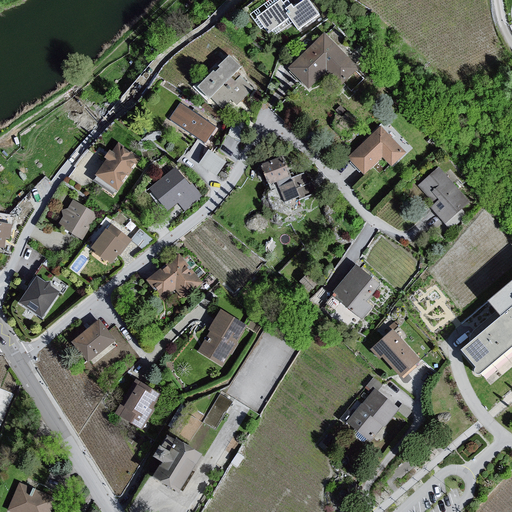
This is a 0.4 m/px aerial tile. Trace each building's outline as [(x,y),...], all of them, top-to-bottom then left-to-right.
[(282,3),(259,20),(270,34),(291,21),(301,33),(320,20),(310,2),(297,11),(290,3),(285,5),(282,3)] [(329,36),(291,72),(310,92),(330,74),(343,87),(362,72),(329,36)] [(242,69),(231,59),(220,69),(222,72),(218,75),(216,73),(200,90),(211,99),(242,69)] [(216,131),(178,105),(169,122),(206,146),(216,131)] [(382,128),(349,161),(366,178),(384,159),(393,168),(408,155),(382,128)] [(138,160),(116,146),(97,179),(118,192),(138,160)] [(218,173),(227,159),(210,147),(200,161),(218,173)] [(281,161),(262,168),(271,186),(291,178),(281,161)] [(177,171),(149,191),(167,214),(198,194),(177,171)] [(440,171),(419,187),(436,207),(432,210),(446,226),(461,213),(465,199),(440,171)] [(96,217),(72,202),(57,228),(80,242),(96,217)] [(0,247),(5,248),(9,225),(0,223),(0,247)] [(129,243),(110,228),(92,252),(111,267),(129,243)] [(179,256),(147,283),(159,299),(167,293),(170,296),(176,292),(183,300),(201,284),(179,256)] [(380,285),(356,268),(334,294),(352,314),(363,321),(372,309),(367,303),(380,285)] [(60,293),(37,277),(20,303),(43,319),(60,293)] [(246,327),(220,312),(209,332),(210,334),(198,352),(222,369),(230,356),(231,357),(238,347),(237,345),(246,327)] [(511,312),(463,355),(474,368),(473,371),(475,373),(477,375),(481,374),(511,347),(511,312)] [(99,320),(75,340),(92,359),(115,339),(99,320)] [(393,332),(371,352),(380,363),(384,359),(401,380),(419,365),(419,361),(393,332)] [(158,395),(140,383),(125,407),(122,405),(116,415),(138,428),(158,395)] [(0,424),(13,394),(0,388),(0,424)] [(398,410),(373,392),(346,422),(369,442),(382,428),(383,429),(398,410)] [(225,393),(207,423),(220,431),(238,400),(225,393)] [(206,457),(167,437),(153,459),(163,464),(163,472),(161,486),(183,495),(206,457)] [(24,487),(19,485),(7,511),(54,511),(60,499),(34,488),(31,497),(24,494),(24,487)]
